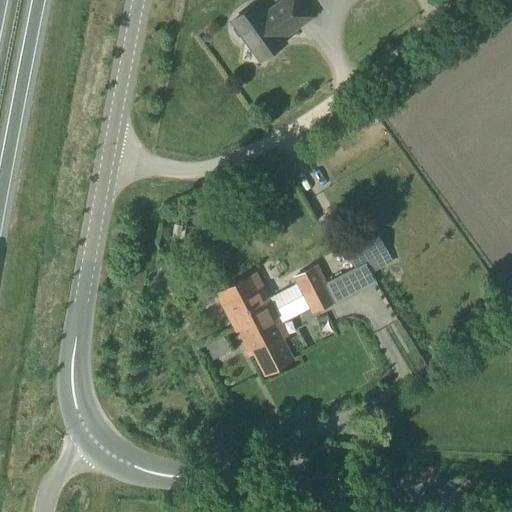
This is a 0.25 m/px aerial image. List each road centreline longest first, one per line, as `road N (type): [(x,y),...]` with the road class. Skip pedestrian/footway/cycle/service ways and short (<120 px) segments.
road 1 (secondary): [(139,0),(68,384),(83,455)]
road 2 (secondary): [(83,455),(121,472),(511,496)]
road 3 (track): [(107,168),(204,166),(284,135),(461,0)]
road 4 (trunk): [(0,215),(39,0)]
